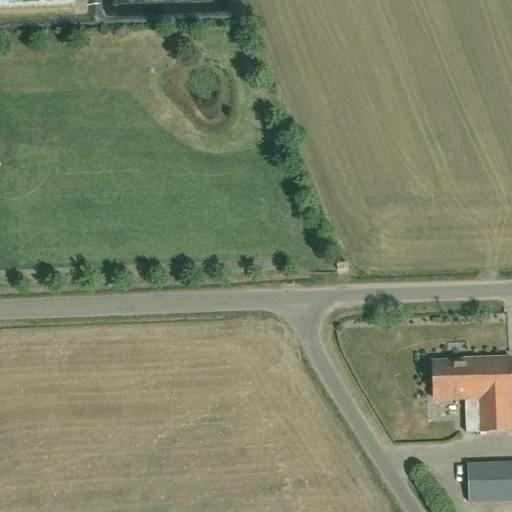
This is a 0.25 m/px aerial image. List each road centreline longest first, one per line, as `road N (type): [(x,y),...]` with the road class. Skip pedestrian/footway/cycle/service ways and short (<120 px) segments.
road 1 (unclassified): [(0,311),(300,301)]
road 2 (unclassified): [(416,511),(315,353),(300,301)]
road 3 (unclassified): [(300,301),(511,292)]
